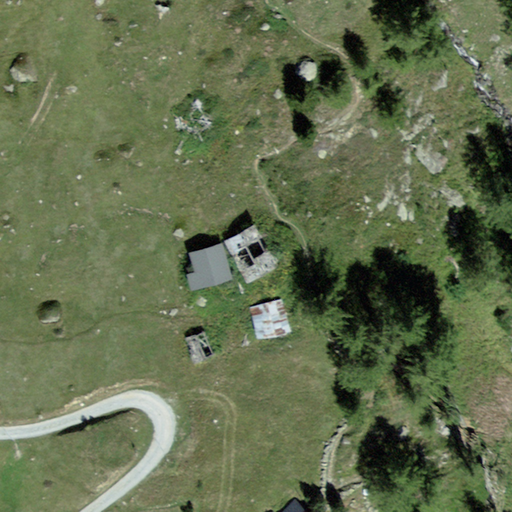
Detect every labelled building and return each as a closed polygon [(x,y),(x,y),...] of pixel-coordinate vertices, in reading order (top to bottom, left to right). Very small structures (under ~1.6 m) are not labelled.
[(203,103),(175,119),(188,140),(216,124),(203,103)] [(265,226),(233,244),(254,283),(286,266),(265,226)] [(227,247),(190,257),(200,292),(236,282),(227,247)] [(291,303),(254,313),(262,346),(299,336),(291,303)] [(212,333),(183,342),(190,365),(219,356),(212,333)]
